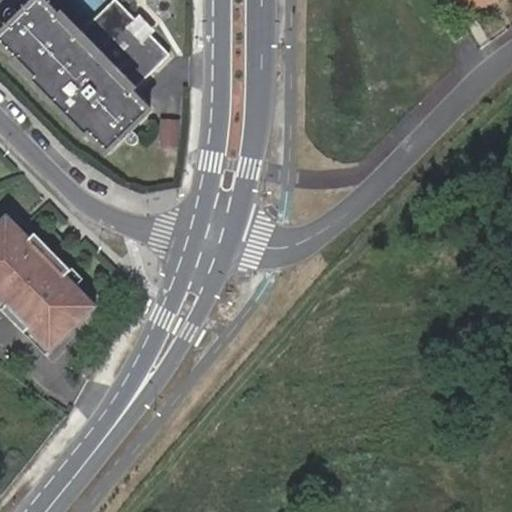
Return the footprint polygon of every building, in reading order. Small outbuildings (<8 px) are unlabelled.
[(131,28),(137,22),(115,0),(114,0),(77,37),(41,0),(39,0),(0,39),(0,42),(18,60),(15,64),(86,136),(89,133),(108,153),(150,112),(131,92),(169,55),(148,34),(142,40),(131,28)] [(463,0),(471,16),(503,0),(463,0)] [(151,31),(140,19),(137,22),(131,28),(142,40),(148,34),(151,31)] [(455,48),(471,38),(462,23),(446,32),(455,48)] [(0,303),(49,354),(97,308),(7,215),(0,221),(0,303)]
